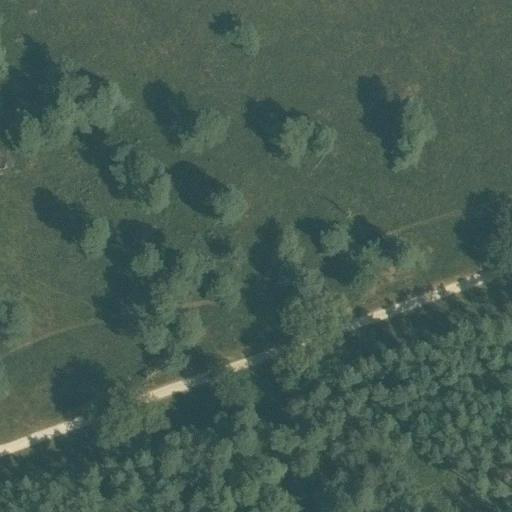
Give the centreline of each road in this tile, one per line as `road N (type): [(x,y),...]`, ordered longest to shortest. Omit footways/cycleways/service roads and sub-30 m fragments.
road 1 (track): [(511,267),(0,451)]
road 2 (unknown): [(0,355),(40,337),(282,275),(361,236),(511,188)]
